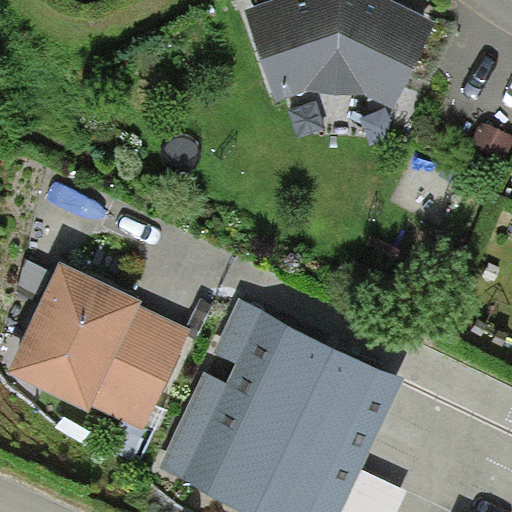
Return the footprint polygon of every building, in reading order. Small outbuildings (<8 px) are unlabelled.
[(394,111),(434,24),(387,0),(279,0),(245,13),(277,104),(305,93),(364,95),(394,111)] [(112,285),(62,262),(9,373),(91,411),(94,404),(142,305),(143,300),(112,285)] [(321,340),(240,302),(159,469),(248,511),(341,511),(362,469),(405,380),(321,340)] [(192,329),(142,305),(94,404),(144,428),(192,329)] [(399,511),(409,492),(362,469),(341,511),(399,511)]
